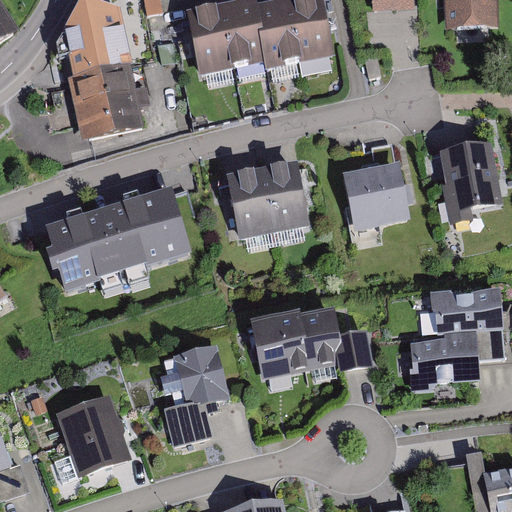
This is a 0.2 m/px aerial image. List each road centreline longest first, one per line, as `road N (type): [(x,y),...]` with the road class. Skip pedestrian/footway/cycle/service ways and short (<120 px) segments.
road 1 (residential): [(0,212),(250,136),(361,109),(411,110)]
road 2 (residential): [(108,511),(319,457)]
road 3 (residential): [(359,481),(376,470),(382,450),(367,424),(347,420),(328,429),(319,457)]
